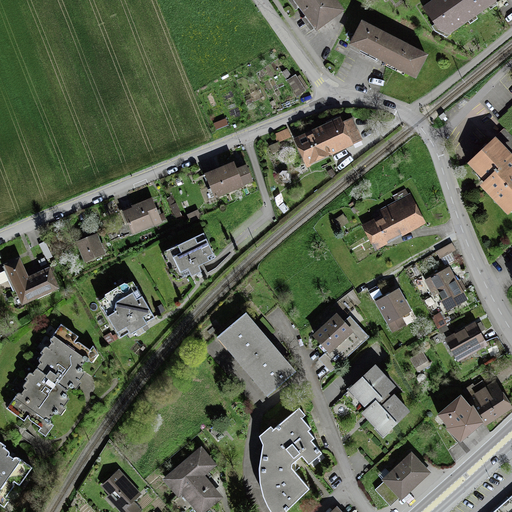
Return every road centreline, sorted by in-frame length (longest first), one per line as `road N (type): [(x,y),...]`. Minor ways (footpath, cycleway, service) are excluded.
road 1 (residential): [(332,99),(0,239)]
road 2 (residential): [(511,331),(462,232),(433,143)]
road 3 (residential): [(314,369),(339,423),(355,495)]
road 4 (residential): [(332,99),(261,0)]
